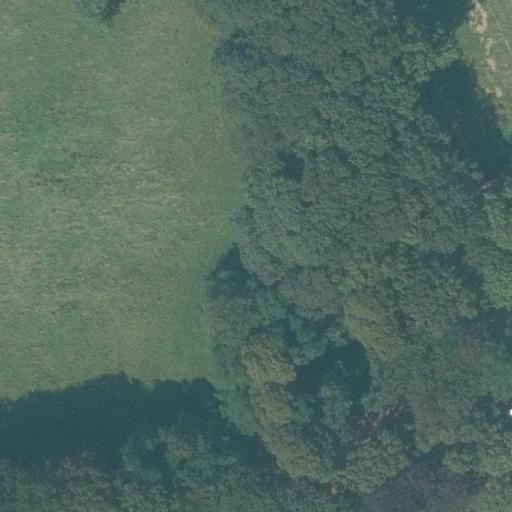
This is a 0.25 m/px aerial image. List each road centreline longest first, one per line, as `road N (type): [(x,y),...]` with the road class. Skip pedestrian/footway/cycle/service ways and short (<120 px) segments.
road 1 (unclassified): [(457,204),(380,0)]
road 2 (unclassified): [(511,341),(457,204)]
